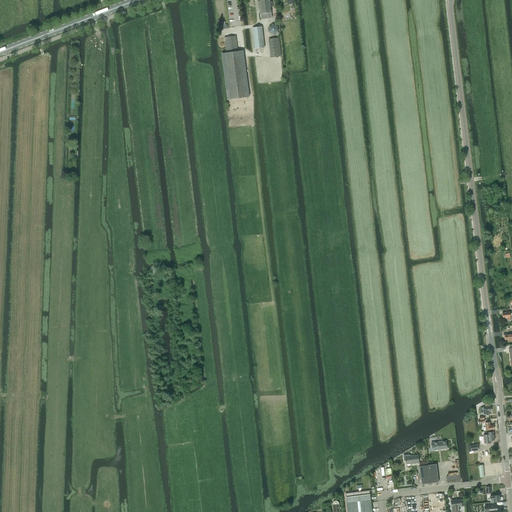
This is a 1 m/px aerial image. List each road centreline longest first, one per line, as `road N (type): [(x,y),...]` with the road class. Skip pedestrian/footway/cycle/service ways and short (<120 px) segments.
road 1 (unclassified): [(499,392),(450,0)]
road 2 (unclassified): [(0,56),(156,0)]
road 3 (primary): [(0,51),(137,0)]
road 4 (unclassified): [(383,511),(387,495),(508,479)]
